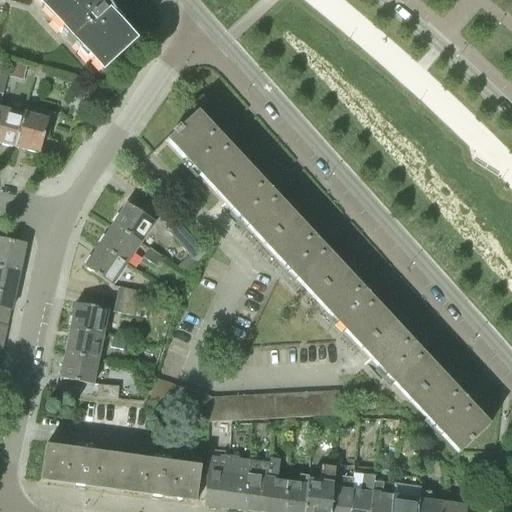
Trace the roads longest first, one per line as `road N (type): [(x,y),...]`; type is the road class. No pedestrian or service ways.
road 1 (residential): [(212,31),(511,363)]
road 2 (trunk): [(296,0),(511,230)]
road 3 (motorway): [(303,0),(511,224)]
road 4 (residential): [(0,496),(63,220)]
road 5 (residential): [(63,220),(132,111),(212,31)]
road 6 (motorway): [(511,139),(380,0)]
road 7 (trunk): [(511,132),(386,0)]
road 8 (residential): [(511,114),(389,0)]
